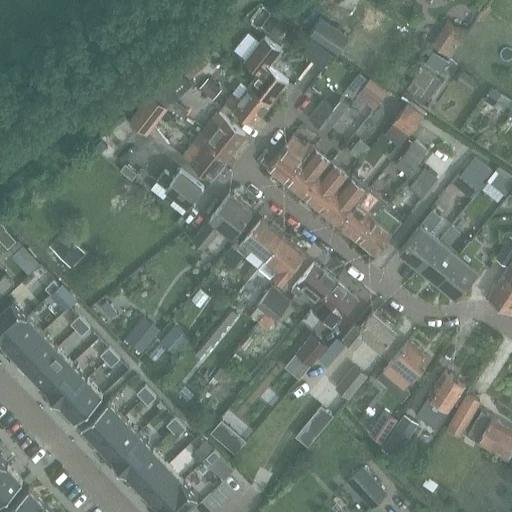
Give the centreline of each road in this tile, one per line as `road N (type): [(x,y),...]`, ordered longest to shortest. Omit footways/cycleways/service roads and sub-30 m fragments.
road 1 (residential): [(511,331),(490,317),(429,318),(410,310),(241,171),(286,113)]
road 2 (residential): [(0,383),(121,511)]
